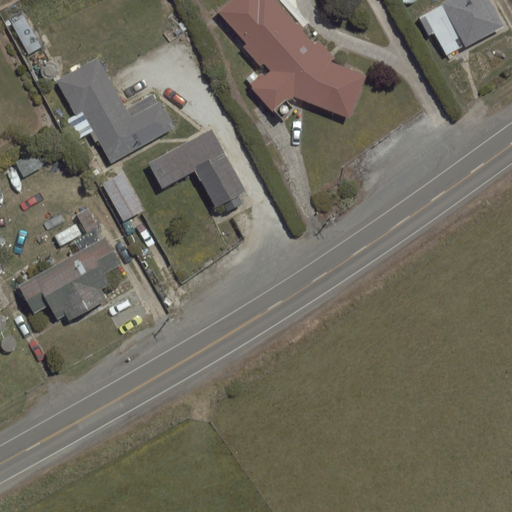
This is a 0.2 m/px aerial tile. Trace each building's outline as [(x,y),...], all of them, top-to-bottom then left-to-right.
[(250,0),(233,0),(217,15),(268,71),(248,89),(272,116),(289,101),(348,123),(361,81),(326,67),(333,59),(319,46),(313,52),(266,0),(256,0),(253,3),(250,0)] [(432,36),(447,64),(503,34),(485,0),(450,0),(415,19),(426,40),(432,36)] [(45,44),(29,15),(15,23),(30,52),(45,44)] [(94,63),(58,82),(76,116),(82,112),(110,164),(171,131),(154,101),(123,118),(94,63)] [(194,171),(220,215),(245,201),(205,132),(145,166),(159,191),(194,171)] [(121,172),(99,185),(121,223),(143,210),(121,172)] [(41,218),(32,204),(13,216),(22,230),(41,218)] [(86,210),(72,218),(84,238),(98,230),(86,210)] [(82,314),(68,288),(87,277),(95,291),(118,279),(97,240),(14,286),(27,309),(40,301),(56,329),(82,314)]
